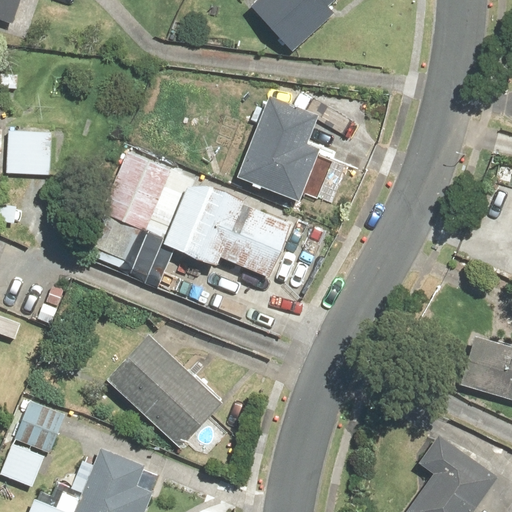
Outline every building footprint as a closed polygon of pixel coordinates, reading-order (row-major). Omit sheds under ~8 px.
[(0,0),(0,15),(24,23),(31,0),(0,0)] [(254,0),(251,3),(294,51),(351,0),(254,0)] [(274,94),(241,178),(303,202),(336,118),(274,94)] [(10,127),(9,174),(54,175),(55,127),(10,127)] [(132,147),(106,205),(151,226),(177,168),(132,147)] [(196,177),(168,244),(222,267),(226,256),(279,279),(303,222),(196,177)] [(150,232),(110,216),(93,259),(132,276),(150,232)] [(60,321),(67,287),(50,283),(43,317),(60,321)] [(38,326),(5,312),(0,325),(0,331),(30,344),(38,326)] [(153,327),(109,374),(181,442),(226,395),(153,327)] [(511,339),(475,330),(460,383),(511,396),(511,339)] [(31,400),(16,438),(57,454),(72,416),(31,400)] [(441,475),(415,511),(475,511),(501,476),(446,437),(426,464),(441,475)] [(40,496),(33,511),(149,511),(157,492),(146,488),(154,467),(108,450),(91,497),(69,489),(63,504),(40,496)]
